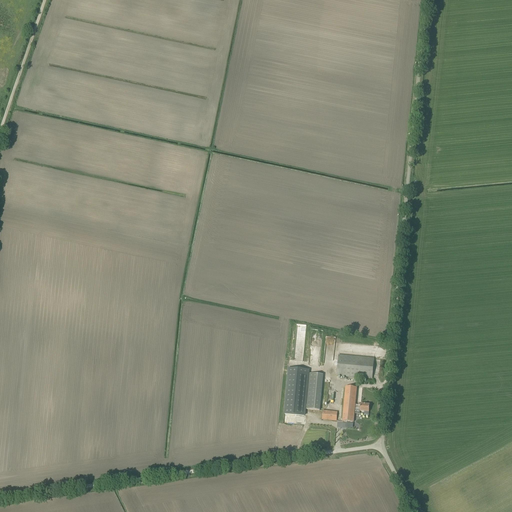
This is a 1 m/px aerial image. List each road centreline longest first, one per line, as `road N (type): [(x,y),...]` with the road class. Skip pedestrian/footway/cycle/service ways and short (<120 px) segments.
road 1 (unclassified): [(413,511),(379,445),(425,0)]
road 2 (track): [(379,445),(0,498)]
road 3 (track): [(0,130),(44,0)]
